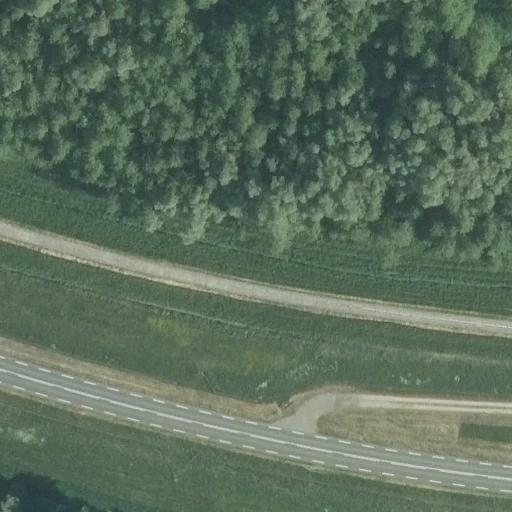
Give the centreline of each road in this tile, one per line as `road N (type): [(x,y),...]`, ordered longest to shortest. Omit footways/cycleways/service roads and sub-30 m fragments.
road 1 (secondary): [(0,370),(282,442),(511,480)]
road 2 (track): [(282,442),(307,412),(328,402),(511,410)]
